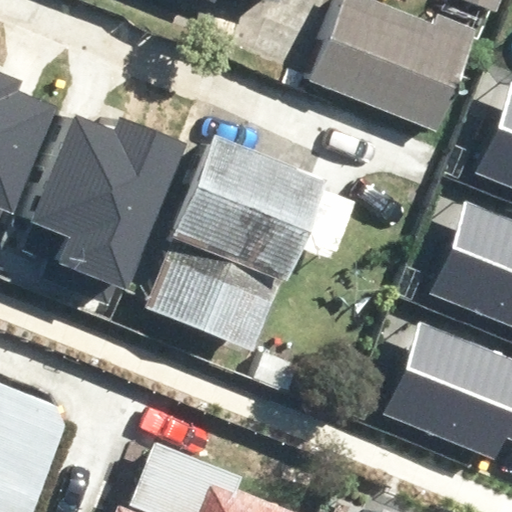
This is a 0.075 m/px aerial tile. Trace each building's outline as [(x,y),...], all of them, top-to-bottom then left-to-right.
[(422,14),(387,0),(339,0),(307,79),(433,130),(476,22),(427,2),(422,14)] [(511,75),(500,70),(473,136),(464,161),(511,180),(511,75)] [(0,72),(0,138),(23,81),(0,72)] [(333,108),(256,78),(235,133),(207,122),(169,221),(132,207),(102,285),(253,343),(321,165),(312,162),(333,108)] [(23,81),(0,138),(0,245),(75,275),(135,126),(23,81)] [(511,209),(456,187),(419,281),(511,318),(511,209)] [(511,354),(406,312),(370,403),(484,448),(494,424),(511,431),(511,354)] [(303,356),(258,336),(243,370),(288,390),(303,356)] [(237,470),(152,436),(127,498),(114,493),(105,511),(302,511),(303,511),(232,483),(237,470)] [(379,511),(356,503),(351,511),(379,511)]
